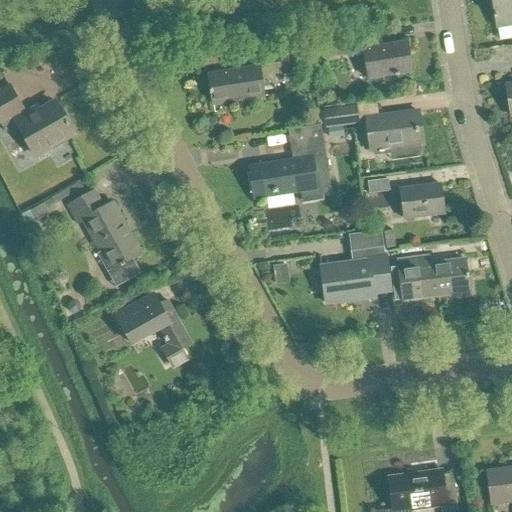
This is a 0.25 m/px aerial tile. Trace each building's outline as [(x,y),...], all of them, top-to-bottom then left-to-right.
[(511,0),(492,0),(497,28),(511,25),(511,0)] [(412,73),(407,43),(381,47),(380,36),(349,40),(352,57),(364,55),(368,80),(412,73)] [(275,50),(278,65),(279,73),(299,71),(295,47),(275,50)] [(278,65),(259,68),(209,75),(213,106),(264,98),(263,89),(277,87),(275,74),(279,73),(278,65)] [(73,135),(55,104),(28,119),(10,88),(0,93),(0,123),(6,133),(18,126),(35,157),(73,135)] [(419,113),(379,118),(377,104),(325,110),(325,111),(316,113),(318,126),(321,126),(321,128),(325,128),(325,129),(360,125),(359,121),(366,120),(371,151),(423,145),(419,113)] [(322,134),(321,128),(321,126),(318,126),(292,130),(297,161),(250,168),(255,200),(301,192),(303,205),(324,201),(323,197),(332,195),(322,134)] [(368,186),(369,195),(390,192),(388,180),(368,182),(367,179),(361,180),(362,187),(368,186)] [(444,214),(441,186),(400,191),(404,220),(444,214)] [(104,208),(95,192),(70,206),(80,224),(84,221),(112,271),(108,273),(116,288),(141,274),(133,259),(141,255),(113,204),(104,208)] [(51,214),(45,203),(30,211),(36,222),(51,214)] [(367,250),(368,257),(369,262),(320,269),(325,304),(392,295),(386,255),(385,255),(385,248),(383,248),(381,231),(348,236),(351,252),(367,250)] [(421,259),(398,262),(398,267),(401,287),(403,301),(421,299),(469,293),(465,261),(422,267),(421,259)] [(160,306),(154,296),(116,317),(132,345),(159,329),(167,345),(160,349),(173,371),(189,362),(181,348),(189,343),(166,302),(160,306)] [(393,476),(397,508),(373,511),(409,511),(408,507),(441,502),(441,511),(457,511),(453,481),(439,483),(437,469),(393,476)] [(511,469),(487,473),(491,506),(511,503),(511,469)]
